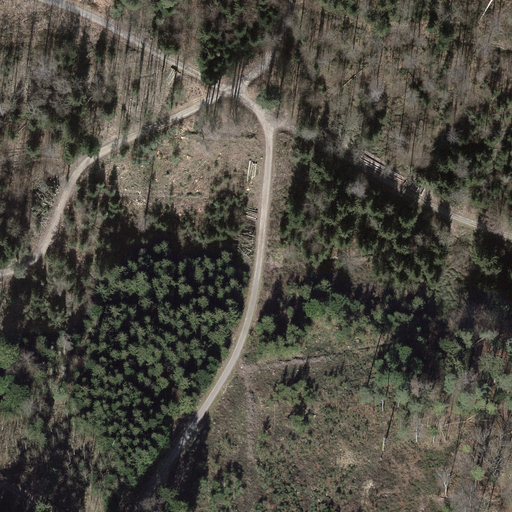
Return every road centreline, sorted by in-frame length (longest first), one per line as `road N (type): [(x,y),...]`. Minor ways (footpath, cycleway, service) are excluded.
road 1 (track): [(511,236),(427,204),(110,25),(49,0)]
road 2 (track): [(134,511),(239,347),(255,291),(272,116)]
road 3 (track): [(291,0),(278,42),(256,72),(93,155),(70,183),(43,249),(0,272)]
